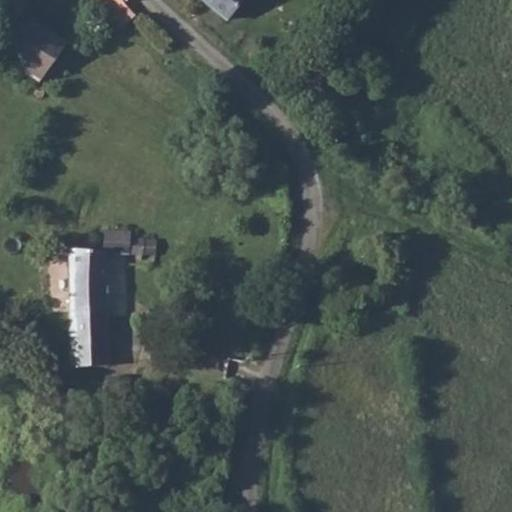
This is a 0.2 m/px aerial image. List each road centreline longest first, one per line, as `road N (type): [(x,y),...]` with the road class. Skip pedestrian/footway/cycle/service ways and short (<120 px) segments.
road 1 (unclassified): [(148,0),(289,133),(313,187),(304,294),(255,424),(251,511)]
road 2 (track): [(511,262),(363,196),(313,187)]
